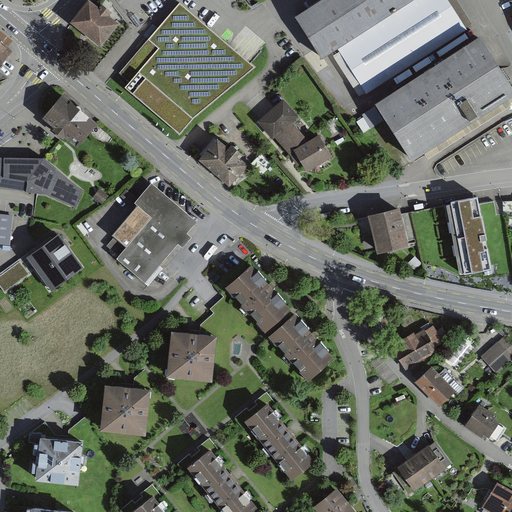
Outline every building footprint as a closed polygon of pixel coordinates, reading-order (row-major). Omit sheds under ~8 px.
[(318,0),(292,16),(321,61),(334,52),(362,96),(469,28),(450,0),(318,0)] [(95,13),(85,5),(69,24),(96,48),(114,28),(105,20),(108,17),(99,9),(95,13)] [(179,6),(118,77),(128,85),(124,90),(179,137),(193,122),(254,70),(250,67),(179,6)] [(511,97),(475,41),(373,108),(410,163),(511,97)] [(0,64),(11,52),(0,42),(0,64)] [(96,125),(61,96),(43,117),(77,147),(96,125)] [(298,119),(282,101),(260,122),(305,173),(329,159),(316,138),(307,143),(291,126),(298,119)] [(246,165),(215,139),(196,163),(227,188),(246,165)] [(0,155),(0,187),(46,195),(76,208),(84,191),(44,155),(0,155)] [(195,223),(149,185),(133,205),(150,219),(132,239),(118,257),(114,261),(143,286),(176,246),(181,251),(190,240),(184,235),(195,223)] [(478,196),(450,201),(464,274),(492,268),(478,196)] [(409,247),(400,210),(370,217),(379,254),(409,247)] [(0,249),(10,250),(13,217),(0,215),(0,249)] [(118,257),(132,239),(120,229),(106,247),(118,257)] [(59,239),(28,261),(53,297),(85,275),(59,239)] [(30,274),(20,261),(0,275),(0,289),(2,293),(30,274)] [(288,311),(249,264),(224,285),(262,332),(288,311)] [(380,303),(367,314),(385,334),(397,323),(380,303)] [(332,358),(294,315),(269,337),(308,380),(332,358)] [(431,320),(391,342),(406,369),(438,352),(434,346),(443,341),(431,320)] [(213,335),(167,331),(163,375),(209,380),(213,335)] [(511,352),(511,347),(502,336),(481,355),(498,374),(511,361),(511,359),(509,355),(511,352)] [(454,390),(430,366),(416,380),(440,404),(454,390)] [(147,389),(100,384),(95,429),(142,434),(147,389)] [(312,462),(264,402),(241,420),(289,480),(312,462)] [(501,419),(480,404),(465,425),(482,438),(484,435),(488,437),(501,419)] [(78,440),(35,435),(30,479),(73,484),(78,440)] [(448,463),(432,440),(399,463),(415,485),(448,463)] [(205,449),(184,466),(223,511),(245,511),(253,505),(205,449)] [(511,511),(511,491),(498,483),(487,501),(471,491),(462,506),(472,511),(480,511),(483,508),(490,511),(502,511),(506,507),(511,510),(511,511)] [(355,511),(335,488),(311,509),(313,511),(355,511)] [(162,511),(149,495),(126,511),(162,511)]
